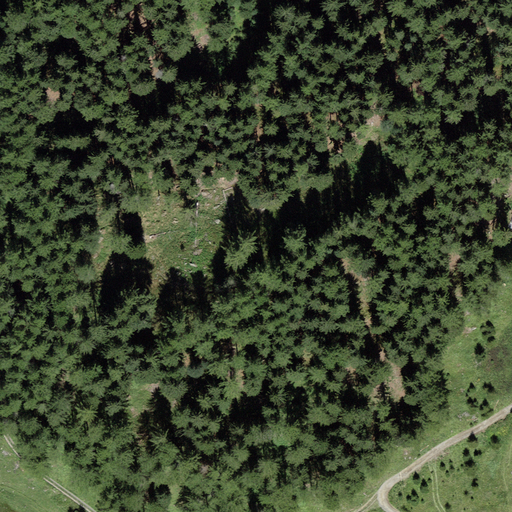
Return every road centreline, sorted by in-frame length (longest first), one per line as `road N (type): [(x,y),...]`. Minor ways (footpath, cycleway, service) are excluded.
road 1 (track): [(511,408),(432,450),(382,488),(382,503),(393,511)]
road 2 (track): [(92,511),(27,463),(0,418)]
